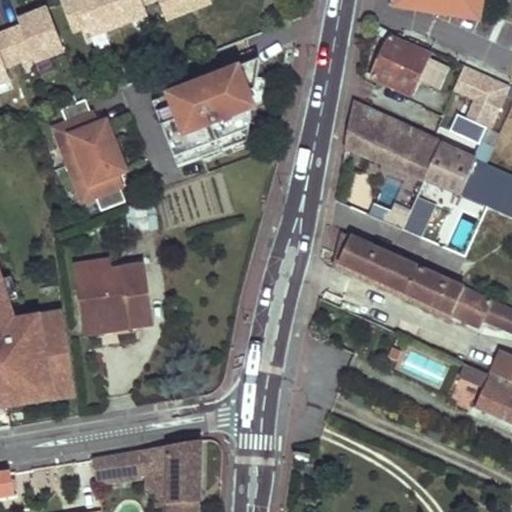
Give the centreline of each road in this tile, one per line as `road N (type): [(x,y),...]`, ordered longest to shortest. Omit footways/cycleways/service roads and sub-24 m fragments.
road 1 (secondary): [(258,413),(342,0)]
road 2 (residential): [(258,413),(0,449)]
